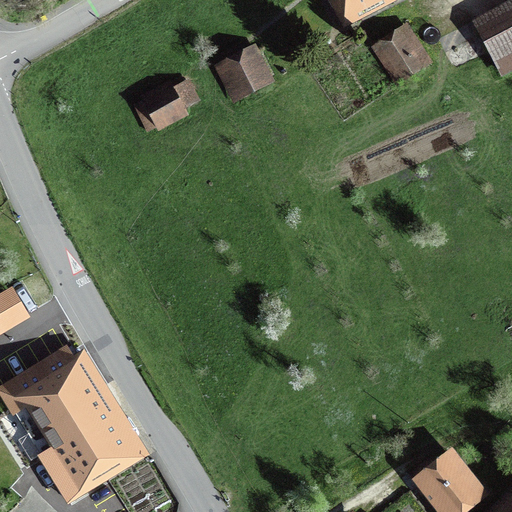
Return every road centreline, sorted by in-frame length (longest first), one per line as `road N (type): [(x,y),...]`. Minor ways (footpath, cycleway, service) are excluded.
road 1 (tertiary): [(0,122),(77,297),(203,511)]
road 2 (tertiary): [(109,0),(0,59)]
